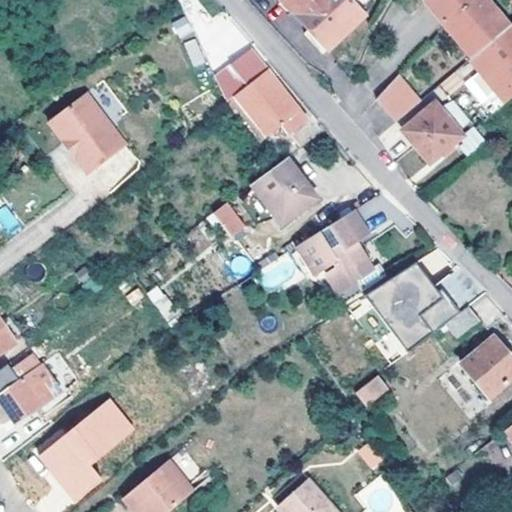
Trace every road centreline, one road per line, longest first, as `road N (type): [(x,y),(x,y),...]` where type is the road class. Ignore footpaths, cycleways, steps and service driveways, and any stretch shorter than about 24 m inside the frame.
road 1 (residential): [(225,0),(511,309)]
road 2 (residential): [(128,171),(0,263)]
